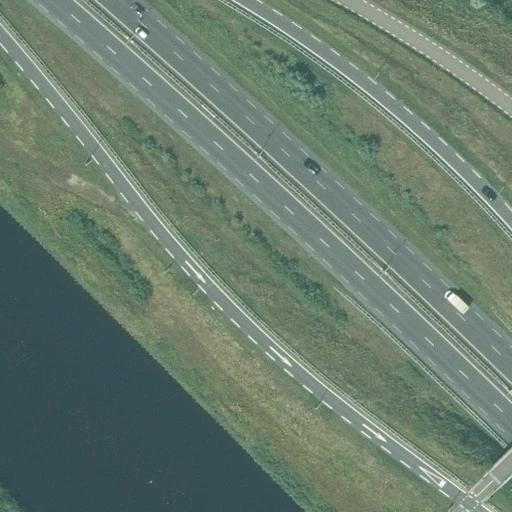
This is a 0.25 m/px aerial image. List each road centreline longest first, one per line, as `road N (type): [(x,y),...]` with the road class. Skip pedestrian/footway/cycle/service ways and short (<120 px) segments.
road 1 (trunk): [(0,41),(273,361),(480,511)]
road 2 (trunk): [(51,0),(511,425)]
road 3 (trunk): [(511,365),(114,0)]
road 4 (trunk): [(511,217),(366,86),(239,0)]
road 5 (unclassified): [(511,113),(344,0)]
